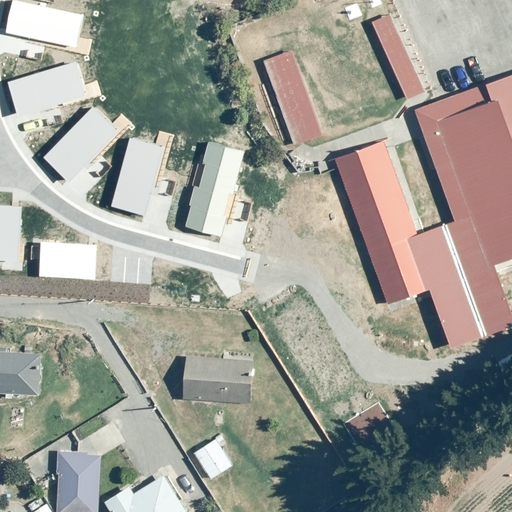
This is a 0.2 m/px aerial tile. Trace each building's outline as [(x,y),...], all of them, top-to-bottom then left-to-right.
[(83,14),(13,0),(12,0),(5,33),(77,47),(83,14)] [(393,14),(375,22),(409,99),(427,91),(393,14)] [(294,51),(264,61),(295,147),(309,142),(325,136),(294,51)] [(77,61),(7,81),(17,114),(87,94),(77,61)] [(511,75),(438,103),(418,111),(439,169),(457,219),(425,231),(419,234),(437,285),(432,287),(439,307),(454,346),(511,325),(511,324),(511,305),(496,263),(511,257),(511,75)] [(94,105),(44,158),(68,183),(119,129),(94,105)] [(164,146),(131,137),(111,207),(145,216),(164,146)] [(432,287),(437,285),(419,234),(385,139),(369,146),(361,149),(336,159),(390,301),(432,287)] [(244,152),(208,142),(202,164),(205,165),(199,187),(194,186),(189,205),(191,206),(186,227),(221,237),(226,218),(224,217),(229,193),(233,194),(244,152)] [(21,207),(0,205),(0,261),(18,262),(21,207)] [(97,245),(41,242),(39,277),(95,280),(97,245)] [(43,352),(0,349),(0,391),(41,394),(43,352)] [(255,359),(188,354),(185,398),(252,402),(255,359)] [(511,354),(498,363),(511,387),(511,354)] [(217,438),(195,452),(212,478),(235,464),(220,441),(224,438),(221,433),(215,436),(217,438)] [(88,451),(60,450),(57,511),(100,511),(103,454),(88,454),(88,451)] [(131,484),(106,500),(113,511),(189,511),(165,473),(136,492),(131,484)] [(0,511),(28,511),(29,502),(0,502),(0,511)]
